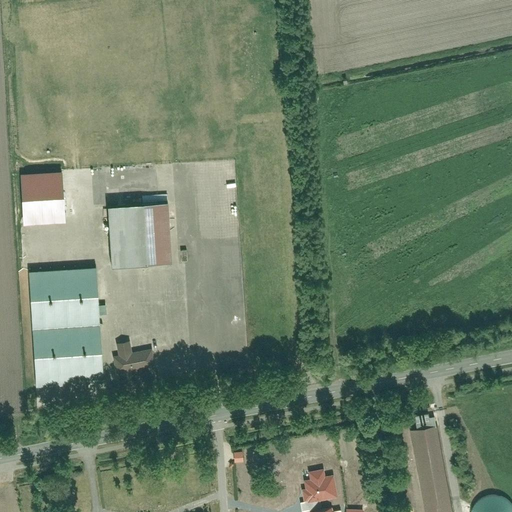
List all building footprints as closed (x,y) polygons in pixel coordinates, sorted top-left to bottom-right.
[(21,176),(23,221),(63,219),(61,174),(21,176)] [(107,264),(172,260),(168,198),(104,202),(107,264)] [(32,386),(101,382),(95,264),(26,268),(32,386)] [(113,356),(116,372),(156,364),(153,348),(132,352),(130,341),(116,344),(118,355),(113,356)] [(423,511),(451,511),(437,422),(410,427),(423,511)] [(511,511),(511,502),(509,499),(502,495),(495,494),(487,495),(480,499),(475,505),(472,511),(471,511),(511,511)] [(359,511),(357,500),(307,509),(307,511),(359,511)]
